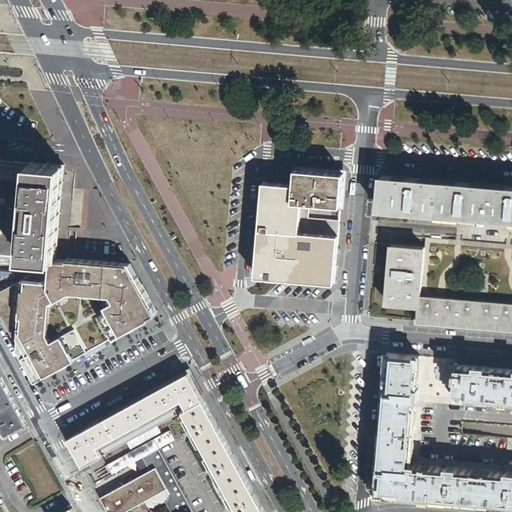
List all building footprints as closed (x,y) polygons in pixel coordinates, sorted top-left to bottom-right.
[(0,254),(24,257),(32,163),(2,160),(0,160),(0,254)] [(65,166),(32,163),(24,257),(53,259),(56,259),(57,259),(64,172),(65,166)] [(345,173),(297,169),(296,185),(265,182),(257,276),(335,283),(345,173)] [(382,177),(379,209),(511,220),(511,187),(449,182),(428,181),(394,178),(382,177)] [(458,220),(414,216),(413,224),(457,227),(458,220)] [(420,306),(421,297),(425,249),(392,246),(387,303),(420,306)] [(0,313),(36,380),(158,314),(130,265),(70,260),(57,259),(56,259),(53,259),(52,267),(48,266),(0,292),(0,313)] [(488,276),(475,275),(473,292),(487,293),(488,276)] [(511,305),(421,297),(420,306),(419,322),(511,330),(511,305)] [(418,389),(421,357),(388,354),(384,398),(376,495),(511,507),(511,473),(508,473),(508,474),(506,474),(501,474),(501,473),(492,472),(492,473),(483,472),(457,469),(449,468),(449,469),(446,468),(446,469),(441,468),(412,465),(412,458),(413,459),(415,431),(415,423),(416,423),(417,408),(417,401),(419,401),(420,389),(418,389)] [(459,373),(459,367),(439,365),(438,370),(436,370),(436,376),(438,376),(437,381),(458,383),(458,381),(455,380),(456,372),(459,373)] [(459,366),(459,367),(459,373),(456,372),(455,380),(458,381),(458,383),(457,399),(472,401),(472,400),(476,401),(490,402),(498,402),(498,403),(511,403),(511,370),(485,368),(477,367),(459,366)] [(69,439),(85,467),(104,456),(101,449),(194,397),(201,393),(190,373),(169,384),(69,439)] [(0,424),(7,437),(27,425),(1,378),(0,379),(0,424)] [(184,412),(204,400),(201,393),(194,397),(101,449),(104,456),(129,442),(157,426),(184,412)] [(265,511),(204,400),(184,412),(186,415),(238,511),(265,511)] [(161,432),(157,426),(129,442),(132,448),(161,432)] [(176,440),(172,431),(155,440),(157,443),(160,449),(176,440)] [(106,468),(111,476),(114,475),(110,468),(157,443),(155,440),(106,468)] [(160,449),(157,443),(110,468),(114,475),(144,458),(150,454),(160,449)] [(160,449),(150,454),(155,462),(164,457),(160,449)] [(149,506),(155,508),(167,502),(172,511),(194,511),(164,457),(155,462),(150,454),(144,458),(151,472),(157,468),(168,489),(146,501),(149,506)] [(151,472),(102,498),(109,511),(126,511),(146,501),(168,489),(157,468),(151,472)]
